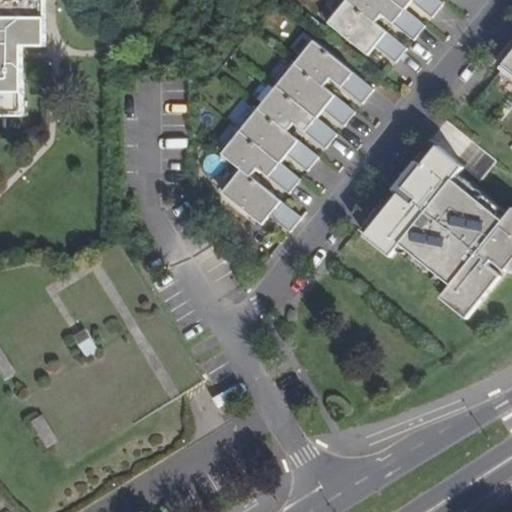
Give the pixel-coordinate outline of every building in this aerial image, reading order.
[(46,0),(0,0),(0,115),(23,115),(22,46),(46,46),(46,0)] [(399,6),(391,0),(348,0),(347,2),(375,25),(382,17),(413,43),(426,28),(404,10),(399,6)] [(391,0),(399,6),(404,0),(406,0),(410,3),(432,20),(444,6),(437,0),(391,0)] [(404,10),(410,3),(406,0),(404,0),(399,6),(404,10)] [(407,50),(375,25),(347,2),(328,25),(362,53),(369,44),(375,49),(395,65),(407,50)] [(362,107),(374,92),(314,42),(295,65),(324,88),(330,80),(362,107)] [(369,44),(362,53),(368,58),(375,49),(369,44)] [(324,88),(295,65),(277,88),(311,115),(317,108),(324,113),(344,129),(356,115),(324,88)] [(311,115),(277,88),(259,111),(276,125),(287,133),(293,125),(325,151),(337,137),(317,120),(313,116),(311,115)] [(324,113),(317,108),(311,115),(313,116),(317,120),(324,113)] [(276,125),(259,111),(241,133),(274,160),(281,152),(287,157),(307,173),(319,159),(287,133),(276,125)] [(274,160),(241,133),(222,155),(242,171),(251,178),(257,171),(288,196),(301,181),(281,165),(274,160)] [(460,175),(465,169),(439,148),(366,238),(392,259),(396,253),(402,246),(452,287),(447,294),(442,300),(468,321),(511,266),(511,212),(510,215),(504,223),(454,182),(460,175)] [(274,160),(281,165),(287,157),(281,152),(274,160)] [(251,178),(242,171),(223,194),(257,222),(264,213),(270,218),(290,234),(302,220),(282,204),(251,178)] [(270,218),(264,213),(257,222),(263,227),(270,218)] [(85,329),(75,336),(88,357),(98,350),(85,329)] [(7,347),(0,348),(0,376),(1,381),(17,376),(7,347)] [(34,422),(49,449),(61,442),(46,415),(34,422)]
